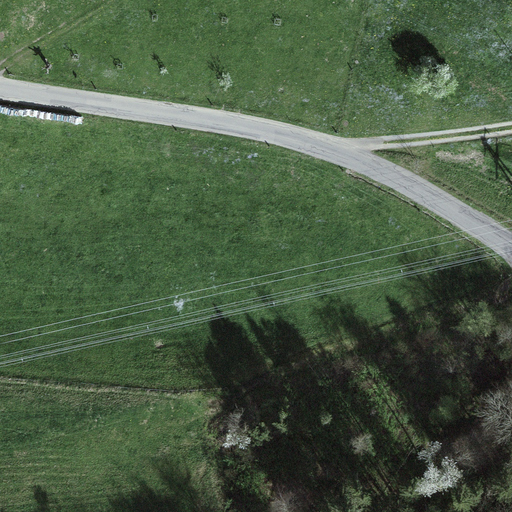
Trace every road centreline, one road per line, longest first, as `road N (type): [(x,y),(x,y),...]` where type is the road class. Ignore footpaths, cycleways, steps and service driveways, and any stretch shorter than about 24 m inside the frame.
road 1 (unclassified): [(511,245),(406,182),(323,148),(240,125),(0,89)]
road 2 (track): [(323,148),(511,128)]
